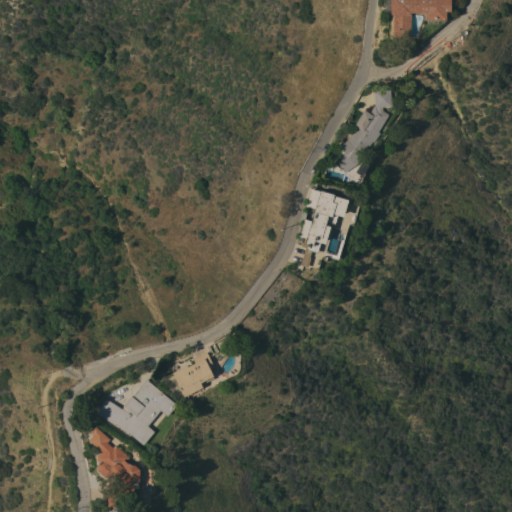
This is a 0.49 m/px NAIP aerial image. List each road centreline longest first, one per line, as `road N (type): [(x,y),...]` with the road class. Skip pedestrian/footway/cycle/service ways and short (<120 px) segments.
road 1 (residential): [(80,371),(208,337),(249,303),(284,257),(304,182),(366,74),(376,0)]
road 2 (track): [(47,511),(49,384),(80,371)]
road 3 (residential): [(82,511),(86,492),(71,410),(79,388),(100,370)]
road 4 (residential): [(366,74),(398,74),(475,0)]
